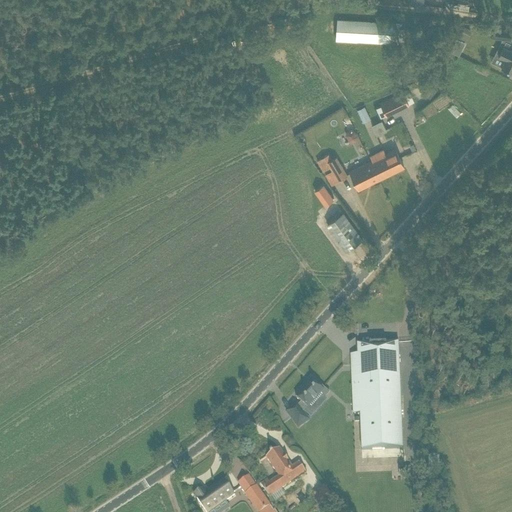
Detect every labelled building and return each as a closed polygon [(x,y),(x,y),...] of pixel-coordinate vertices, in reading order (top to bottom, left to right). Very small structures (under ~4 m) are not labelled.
[(337,19),(336,40),(398,44),(398,41),(404,41),(405,29),(399,29),(399,23),(337,19)] [(464,27),(458,37),(465,41),(471,30),(464,27)] [(492,27),(491,36),(510,39),(511,30),(492,27)] [(501,68),(511,72),(511,43),(506,41),(498,56),(505,59),(501,68)] [(409,105),(403,92),(380,103),(386,116),(409,105)] [(366,106),(358,109),(363,122),(371,118),(366,106)] [(384,120),(373,124),(377,135),(388,131),(384,120)] [(355,128),(346,132),(350,143),(359,138),(355,128)] [(404,167),(395,149),(385,154),(383,149),(369,156),(371,161),(370,162),(379,180),(404,167)] [(347,176),(335,157),(327,162),(324,157),(317,161),(323,172),(330,167),(332,171),(338,181),(347,176)] [(379,180),(370,162),(349,172),(358,190),(379,180)] [(338,181),(332,171),(325,175),(331,186),(338,181)] [(315,191),(325,206),(333,200),(323,185),(315,191)] [(362,240),(343,214),(327,225),(346,251),(362,240)] [(352,384),(359,384),(362,451),(402,449),(398,343),(362,344),(363,349),(357,350),(358,355),(350,355),(352,384)] [(320,389),(311,381),(306,387),(304,385),(299,391),(300,393),(295,398),(301,403),(298,406),(297,405),(286,413),(298,429),(309,421),(303,413),(307,409),(320,395),(325,399),(329,394),(322,387),(320,389)] [(260,485),(266,493),(269,498),(306,473),(299,463),(292,468),(279,449),(266,458),(279,477),(269,483),(267,480),(260,485)] [(205,493),(202,489),(194,495),(205,511),(210,511),(234,495),(223,481),(205,493)] [(271,505),(258,485),(245,494),(257,511),(276,511),(275,510),(273,511),(270,506),(271,505)] [(317,491),(331,510),(338,504),(324,486),(317,491)]
